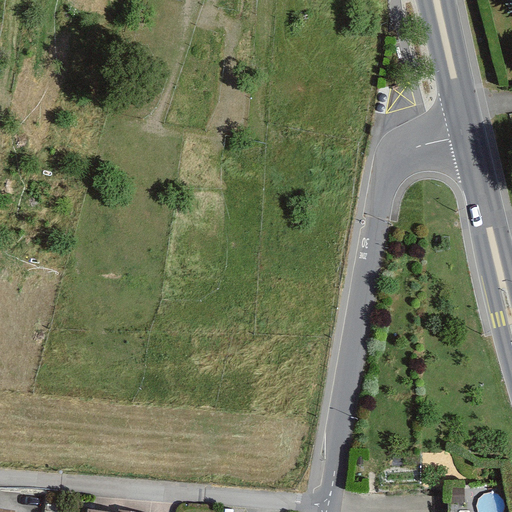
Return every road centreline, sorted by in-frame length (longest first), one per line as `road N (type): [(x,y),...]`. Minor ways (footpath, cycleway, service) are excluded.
road 1 (residential): [(467,139),(386,153),(325,507)]
road 2 (residential): [(0,477),(325,507)]
road 3 (tertiary): [(511,324),(467,139)]
road 4 (tertiary): [(467,139),(439,0)]
